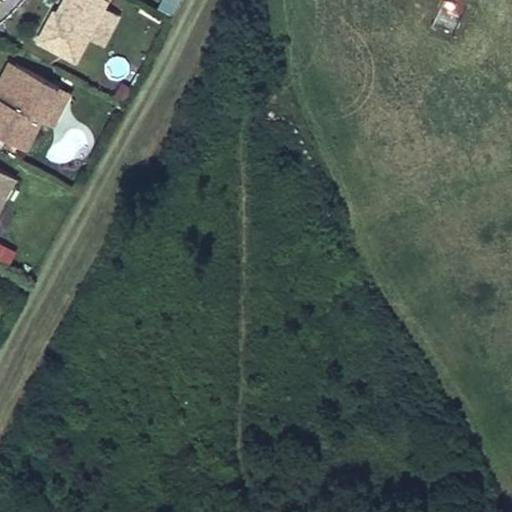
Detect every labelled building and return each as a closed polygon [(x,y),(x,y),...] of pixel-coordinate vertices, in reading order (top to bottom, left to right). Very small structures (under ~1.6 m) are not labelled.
[(107,0),(60,0),(40,39),(77,58),(107,0)] [(178,0),(162,0),(159,6),(173,12),(178,0)] [(4,95),(22,61),(14,57),(0,83),(0,92),(1,93),(4,95)] [(63,83),(22,61),(4,95),(1,93),(0,94),(0,128),(31,144),(45,116),(63,83)] [(51,120),(69,86),(63,83),(45,116),(51,120)] [(0,201),(14,174),(0,167),(0,201)]
